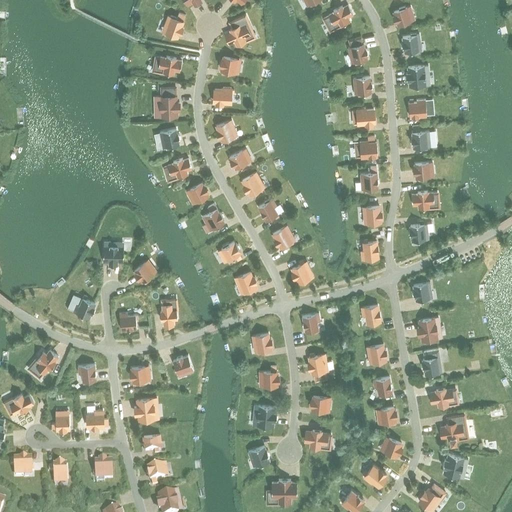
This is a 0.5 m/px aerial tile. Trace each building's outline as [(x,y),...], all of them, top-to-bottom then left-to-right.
[(334,12),(325,16),(327,20),(331,19),(333,23),(339,21),(341,24),(349,20),(347,16),(353,13),(351,11),(352,10),(350,7),(349,7),(348,5),(343,7),(342,6),(333,10),(334,12)] [(411,9),(410,6),(393,11),(394,15),(393,15),(395,21),(396,21),(397,24),(411,20),(408,10),(411,9)] [(179,13),(176,19),(183,21),(185,15),(179,13)] [(249,24),(245,15),(233,20),(235,27),(230,29),(231,31),(225,34),(227,37),(226,37),(227,40),(228,39),(229,42),(235,40),(236,44),(238,43),(238,45),(244,42),(244,41),(245,40),(243,36),(249,34),(247,29),(250,28),(248,24),(249,24)] [(165,23),(168,24),(165,31),(165,32),(164,34),(168,36),(169,33),(177,36),(179,32),(180,33),(182,27),(181,27),(183,21),(176,19),(168,16),(165,23)] [(414,51),(415,53),(419,53),(418,50),(417,42),(420,42),(419,34),(416,34),(416,33),(410,34),(410,35),(402,36),(403,42),(402,42),(403,48),(404,48),(405,52),(414,51)] [(349,39),(350,46),(347,47),(349,55),(352,54),(354,62),(355,65),(359,64),(358,61),(367,59),(366,55),(368,54),(366,48),(365,49),(364,43),(362,44),(361,37),(349,39)] [(164,68),(163,72),(173,74),(173,69),(180,70),(181,60),(175,59),(176,57),(166,56),(166,58),(160,56),(160,57),(156,56),(155,61),(159,61),(158,66),(164,68)] [(234,72),(237,59),(223,56),(223,60),(221,60),(220,66),(221,66),(221,69),(222,69),(221,74),(225,75),(226,70),(234,72)] [(428,65),(408,66),(408,72),(406,73),(406,80),(409,80),(409,86),(426,85),(425,71),(428,71),(428,65)] [(358,96),(362,96),(361,93),(371,92),(371,88),(372,88),(371,82),(370,82),(370,76),(362,77),(361,75),(356,76),(356,77),(353,77),(354,85),(357,85),(357,93),(358,96)] [(160,96),(161,116),(177,115),(177,109),(179,109),(179,102),(177,102),(177,96),(176,96),(175,86),(161,87),(161,96),(160,96)] [(223,89),(214,88),(214,102),(216,102),(216,103),(223,103),(223,102),(231,103),(231,92),(234,92),(234,88),(231,88),(231,87),(223,87),(223,89)] [(417,102),(408,103),(409,116),(411,116),(411,117),(418,117),(418,116),(426,115),(425,106),(428,105),(428,101),(425,102),(425,99),(417,100),(417,102)] [(357,114),(358,124),(365,123),(365,124),(373,123),(372,122),(374,122),(373,109),(365,109),(365,107),(357,108),(357,110),(354,111),(354,114),(357,114)] [(234,127),(231,120),(216,125),(218,131),(217,131),(219,137),(220,136),(221,140),(230,137),(231,140),(235,138),(234,135),(231,128),(234,127)] [(177,134),(176,128),(159,132),(161,139),(164,139),(166,147),(166,150),(170,149),(170,146),(179,144),(178,140),(180,139),(178,134),(177,134)] [(412,132),(412,137),(411,138),(411,144),(413,143),(413,148),(423,147),(423,150),(427,149),(427,146),(426,138),(429,138),(429,130),(419,131),(412,132)] [(368,140),(360,141),(361,157),(368,156),(368,157),(376,156),(375,155),(377,155),(376,141),(374,141),(368,142),(368,140)] [(234,165),(235,168),(248,162),(243,153),(246,151),(245,148),(242,150),(241,150),(229,156),(231,159),(229,160),(232,166),(234,165)] [(176,172),(178,176),(187,174),(185,169),(191,168),(188,158),(182,160),(182,158),(173,161),(173,163),(168,165),(164,166),(165,170),(169,169),(171,174),(176,172)] [(415,173),(416,176),(429,175),(429,165),(432,165),(432,162),(428,162),(415,163),(415,167),(414,167),(414,173),(415,173)] [(248,190),(250,194),(258,189),(259,192),(263,190),(261,187),(257,180),(260,179),(256,172),(242,180),(245,185),(244,186),(246,191),(248,190)] [(378,188),(377,172),(370,172),(360,173),(361,181),(364,181),(364,189),(365,192),(369,192),(368,189),(378,188)] [(191,192),(196,201),(208,194),(206,191),(207,191),(204,185),(203,186),(202,183),(190,189),(186,191),(188,194),(191,192)] [(418,203),(419,208),(428,207),(428,203),(434,202),(433,197),(437,197),(437,192),(433,192),(427,193),(427,191),(417,191),(417,193),(411,194),(412,204),(418,203)] [(264,203),(258,207),(265,220),(273,216),(275,218),(278,216),(277,214),(277,213),(273,207),(276,205),(272,198),(270,200),(269,198),(264,201),(264,203)] [(214,203),(208,207),(210,211),(216,208),(214,203)] [(379,206),(363,207),(363,215),(366,214),(367,222),(367,225),(371,225),(371,222),(380,221),(380,217),(381,217),(381,211),(379,211),(379,206)] [(210,211),(202,216),(206,223),(208,222),(212,228),(213,228),(214,231),(218,229),(216,226),(224,222),(222,218),(224,217),(221,212),(219,213),(216,208),(210,211)] [(300,222),(303,229),(309,226),(306,220),(300,222)] [(411,235),(412,241),(418,240),(428,239),(427,231),(425,231),(424,223),(423,223),(423,220),(419,221),(419,224),(410,225),(410,229),(409,229),(410,235),(411,235)] [(278,243),(280,247),(288,242),(290,245),(293,243),(292,240),(288,233),(290,232),(287,225),(273,233),(275,238),(274,239),(277,244),(278,243)] [(376,241),(367,242),(367,239),(363,239),(363,242),(364,250),(361,251),(362,258),(378,257),(376,241)] [(110,241),(104,241),(103,262),(109,262),(109,264),(117,265),(117,262),(123,262),(124,246),(110,245),(110,241)] [(223,247),(221,248),(228,260),(235,256),(238,260),(241,257),(239,254),(240,253),(238,250),(240,249),(236,244),(235,244),(233,241),(228,244),(227,243),(222,246),(223,247)] [(296,277),(298,282),(313,276),(310,269),(307,270),(304,263),(303,263),(302,260),(299,262),(300,264),(291,268),(293,272),(292,272),(294,278),(296,277)] [(153,273),(145,262),(134,270),(136,273),(135,274),(139,279),(140,278),(142,281),(143,280),(145,284),(149,281),(146,277),(153,273)] [(250,272),(235,278),(238,285),(240,284),(243,291),(244,291),(245,294),(248,293),(247,290),(256,286),(254,282),(256,282),(254,277),(252,277),(250,272)] [(430,281),(413,284),(414,290),(413,290),(414,296),(415,296),(416,300),(425,298),(426,301),(430,301),(429,298),(428,290),(431,289),(430,281)] [(73,294),(67,308),(73,311),(89,317),(91,312),(92,313),(95,307),(93,307),(95,303),(86,299),(87,296),(84,295),(82,297),(73,294)] [(163,320),(164,326),(174,325),(173,319),(177,318),(176,309),(172,310),(171,303),(166,304),(166,300),(161,301),(162,304),(161,304),(162,311),(160,311),(161,320),(163,320)] [(380,320),(377,305),(361,307),(363,315),(366,314),(367,322),(368,325),(372,325),(371,322),(380,320)] [(127,312),(119,313),(121,328),(121,330),(137,328),(136,318),(139,318),(138,314),(135,314),(127,315),(127,312)] [(304,315),(302,316),(305,331),(314,329),(315,332),(319,332),(318,329),(317,321),(320,320),(318,312),(304,315)] [(418,320),(419,326),(417,327),(418,334),(421,334),(422,340),(438,337),(435,324),(439,323),(438,317),(434,318),(418,320)] [(268,333),(252,336),(253,343),(256,343),(258,351),(258,354),(262,353),(262,350),(271,348),(270,344),(271,344),(270,339),(269,339),(268,333)] [(383,344),(367,347),(368,354),(371,354),(372,361),(373,364),(377,364),(376,361),(385,359),(385,355),(386,355),(385,349),(384,350),(383,344)] [(54,361),(58,356),(50,349),(46,354),(43,351),(37,359),(40,361),(36,366),(40,369),(38,372),(41,375),(44,372),(44,373),(48,368),(49,369),(55,362),(54,361)] [(440,363),(438,364),(436,353),(439,353),(438,349),(423,351),(424,358),(423,358),(423,362),(422,363),(423,369),(424,368),(425,374),(433,373),(433,374),(439,373),(439,372),(442,371),(440,363)] [(310,362),(308,363),(309,368),(311,368),(312,372),(314,372),(315,381),(326,378),(325,370),(323,362),(326,361),(325,354),(309,357),(310,362)] [(173,360),(176,369),(173,370),(174,374),(177,373),(185,370),(186,373),(193,371),(188,355),(182,357),(182,355),(176,357),(177,359),(173,360)] [(94,364),(78,365),(78,373),(79,373),(82,373),(82,381),(96,379),(94,364)] [(135,367),(130,368),(131,381),(145,379),(144,370),(148,369),(148,366),(144,366),(142,366),(141,365),(135,365),(135,367)] [(263,375),(263,385),(277,384),(277,381),(278,381),(278,375),(277,375),(277,371),(263,372),(259,372),(259,375),(263,375)] [(389,376),(373,379),(374,387),(377,386),(378,394),(379,397),(383,397),(382,394),(392,392),(389,376)] [(436,389),(436,391),(430,392),(430,396),(431,399),(432,402),(438,401),(438,405),(440,405),(440,406),(446,405),(446,404),(447,404),(446,399),(453,398),(452,393),(456,393),(455,388),(451,389),(445,390),(445,388),(436,389)] [(34,403),(29,394),(23,397),(21,393),(13,397),(15,401),(10,404),(12,409),(9,410),(11,415),(14,413),(20,410),(21,412),(29,408),(28,406),(34,403)] [(312,405),(312,409),(325,410),(326,400),(330,401),(330,398),(326,397),(313,396),(313,399),(311,399),(311,405),(312,405)] [(138,413),(139,419),(155,418),(153,405),(157,404),(156,398),(153,398),(137,400),(137,406),(135,406),(136,413),(138,413)] [(258,405),(254,404),(254,411),(258,411),(256,425),(273,426),(273,420),(276,420),(277,413),(274,412),(275,406),(258,405)] [(87,414),(84,414),(84,418),(87,418),(88,427),(103,426),(108,426),(107,418),(103,418),(103,410),(95,410),(95,405),(87,406),(87,414)] [(393,407),(380,409),(382,422),(390,421),(391,425),(395,424),(394,420),(395,420),(395,416),(396,416),(395,410),(394,410),(393,407)] [(70,428),(69,414),(55,415),(56,424),(51,424),(51,428),(56,428),(56,429),(59,429),(60,430),(66,430),(66,429),(70,428)] [(465,423),(464,414),(451,416),(452,423),(446,424),(446,426),(440,427),(441,431),(440,431),(441,434),(441,433),(442,437),(448,436),(448,440),(450,440),(450,442),(456,441),(456,439),(457,439),(457,434),(463,433),(462,428),(466,428),(465,423)] [(305,437),(305,441),(311,441),(310,446),(319,447),(320,442),(326,443),(326,438),(330,439),(331,434),(327,434),(321,433),(321,431),(312,430),(312,432),(306,431),(305,434),(305,437)] [(160,434),(143,436),(144,442),(143,442),(143,447),(145,447),(145,451),(154,450),(154,453),(158,453),(158,450),(157,442),(160,442),(160,434)] [(389,438),(384,450),(391,453),(390,457),(394,459),(396,455),(397,455),(398,452),(399,452),(401,447),(400,446),(401,443),(389,438)] [(264,445),(248,451),(250,458),(253,457),(256,465),(257,468),(261,466),(260,463),(269,460),(268,456),(269,456),(267,450),(266,451),(264,445)] [(464,457),(448,454),(446,460),(444,459),(442,467),(445,467),(443,473),(459,477),(462,464),(466,465),(468,459),(464,458),(464,457)] [(15,459),(10,459),(10,464),(15,464),(15,475),(23,475),(23,472),(31,471),(34,471),(34,467),(31,467),(30,458),(15,459)] [(104,475),(104,478),(112,478),(111,461),(105,461),(105,460),(99,460),(99,462),(95,462),(96,471),(93,471),(93,475),(96,475),(104,475)] [(53,470),(53,479),(67,478),(66,464),(63,464),(63,463),(56,463),(56,465),(53,465),(53,466),(48,466),(49,470),(53,470)] [(153,467),(148,468),(148,471),(147,472),(148,478),(150,478),(151,481),(164,478),(162,469),(166,468),(165,465),(161,465),(159,465),(159,464),(153,465),(153,467)] [(379,469),(373,465),(366,473),(364,471),(361,474),(364,476),(363,477),(370,482),(371,481),(378,486),(387,475),(385,474),(386,473),(380,469),(379,469)] [(279,496),(279,502),(290,502),(290,496),(297,496),(297,482),(290,482),(290,479),(279,479),(279,482),(271,482),(271,491),(267,491),(267,496),(271,496),(279,496)] [(443,495),(446,492),(433,483),(429,489),(428,488),(426,491),(424,490),(421,495),(422,496),(419,501),(432,510),(437,504),(435,502),(441,493),(443,495)] [(342,501),(341,503),(348,508),(349,507),(356,511),(364,501),(363,500),(363,499),(358,494),(357,495),(351,490),(344,499),(341,497),(339,499),(342,501)] [(161,509),(161,511),(175,511),(178,511),(175,498),(179,498),(178,491),(174,492),(158,496),(159,502),(157,502),(159,509),(161,509)]
